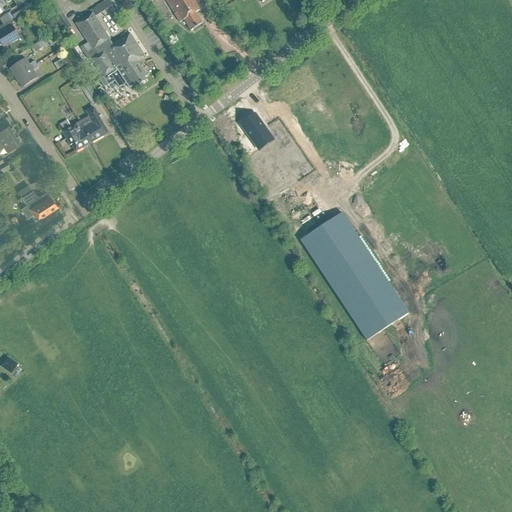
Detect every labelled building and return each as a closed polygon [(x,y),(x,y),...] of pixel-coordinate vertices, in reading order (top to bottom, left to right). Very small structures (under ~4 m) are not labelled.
[(99,12),(119,1),(118,0),(101,0),(95,3),(99,12)] [(165,0),(179,23),(184,20),(191,31),(202,24),(195,13),(202,9),(196,0),(165,0)] [(12,19),(26,11),(23,6),(9,14),(12,19)] [(70,27),(57,7),(50,11),(63,31),(70,27)] [(92,13),(75,24),(87,43),(80,48),(88,60),(90,59),(100,73),(96,76),(105,88),(114,82),(119,88),(126,84),(129,89),(132,87),(133,88),(146,80),(144,77),(147,76),(139,64),(138,65),(136,61),(144,55),(129,33),(111,45),(108,41),(109,40),(92,13)] [(0,31),(1,33),(0,34),(0,42),(3,48),(8,45),(13,52),(26,44),(21,36),(19,38),(12,27),(14,26),(10,20),(0,26),(0,31)] [(46,25),(41,29),(46,35),(50,32),(46,25)] [(33,53),(47,44),(44,39),(30,48),(33,53)] [(15,79),(36,65),(33,62),(28,65),(24,59),(9,69),(15,79)] [(62,59),(53,64),(57,69),(65,64),(62,59)] [(36,65),(15,79),(22,89),(37,78),(33,72),(38,69),(36,65)] [(97,102),(87,85),(81,89),(92,105),(97,102)] [(63,94),(55,96),(59,107),(66,104),(63,94)] [(273,105),(302,157),(309,153),(280,101),(273,105)] [(108,134),(99,117),(101,116),(98,117),(93,108),(86,112),(89,116),(79,122),(91,143),(108,134)] [(240,125),(256,146),(270,136),(255,115),(240,125)] [(75,152),(91,143),(79,122),(62,132),(66,139),(70,146),(71,145),(75,152)] [(0,145),(15,135),(9,126),(0,132),(0,145)] [(15,135),(0,145),(0,150),(2,149),(6,155),(21,144),(15,135)] [(291,161),(275,170),(285,189),(301,180),(291,161)] [(0,165),(0,175),(8,170),(4,163),(3,164),(0,165)] [(282,204),(308,191),(303,181),(286,189),(289,195),(280,200),(282,204)] [(17,193),(36,222),(56,209),(46,194),(40,198),(35,197),(32,192),(31,192),(27,186),(17,193)] [(288,215),(314,198),(308,190),(283,207),(288,215)]
